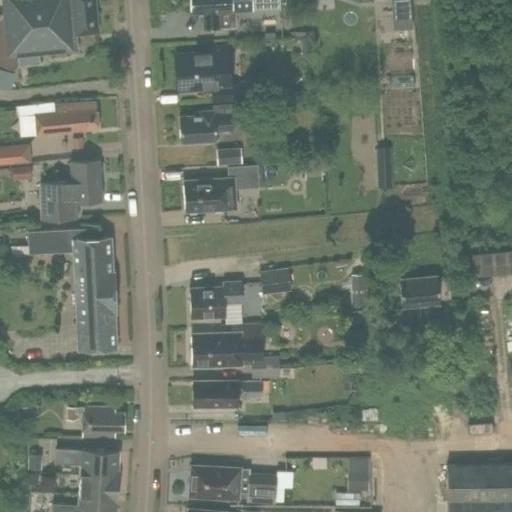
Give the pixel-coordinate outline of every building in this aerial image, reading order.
[(78,50),(78,49),(76,34),(98,32),(94,0),(2,0),(8,56),(16,56),(17,65),(40,63),(39,54),(78,50)] [(281,8),(280,0),(189,0),(190,12),(202,12),(203,29),(219,28),(218,12),(281,8)] [(417,13),(378,15),(379,29),(418,27),(417,13)] [(229,86),(226,45),(208,47),(208,51),(174,53),(176,89),(211,87),(212,99),(244,97),(243,85),(229,86)] [(97,128),(95,101),(54,105),(55,111),(34,113),(35,133),(97,128)] [(212,106),(212,110),(198,110),(198,114),(178,115),(179,142),(216,140),(215,130),(232,129),(230,105),(212,106)] [(82,138),(72,138),(73,149),(83,148),(82,138)] [(0,163),(30,160),(28,142),(0,145),(0,163)] [(216,148),(217,164),(242,162),(241,146),(216,148)] [(101,201),(98,158),(70,160),(71,180),(52,181),(40,182),(43,219),(78,216),(77,202),(101,201)] [(392,186),(391,161),(377,161),(378,187),(392,186)] [(304,163),(304,176),(322,175),(321,162),(304,163)] [(258,186),(257,164),(226,165),(227,177),(182,180),(184,210),(237,207),(236,188),(258,186)] [(31,177),(30,165),(11,166),(12,178),(31,177)] [(110,236),(102,237),(101,226),(27,230),(28,253),(72,250),(77,348),(116,346),(110,236)] [(474,275),(511,271),(511,249),(471,253),(474,275)] [(444,255),(447,273),(459,271),(456,253),(444,255)] [(259,270),(262,293),(291,289),(288,266),(259,270)] [(448,277),(437,278),(437,274),(398,278),(401,306),(440,302),(440,298),(450,297),(448,277)] [(241,301),(240,280),(222,281),(223,285),(188,287),(190,317),(225,315),(224,302),(241,301)] [(190,333),(191,365),(242,363),(242,355),(261,355),(261,339),(242,339),(242,331),(231,331),(219,332),(190,333)] [(279,377),(279,355),(263,355),(261,355),(261,360),(251,360),(251,363),(251,377),(279,377)] [(344,362),(343,379),(354,379),(354,363),(344,362)] [(260,394),(260,393),(260,380),(237,380),(237,379),(192,379),(192,406),(237,405),(237,394),(260,394)] [(114,430),(123,430),(123,412),(114,412),(114,405),(67,404),(67,418),(83,418),(82,437),(114,437),(114,430)] [(36,406),(21,409),(23,419),(39,415),(36,406)] [(79,471),(117,474),(118,450),(54,446),(54,461),(80,463),(79,471)] [(41,470),(42,453),(28,453),(27,470),(41,470)] [(511,511),(511,462),(446,464),(446,511),(511,511)] [(250,468),(190,464),(188,495),(238,498),(239,491),(246,492),(246,500),(274,502),(276,473),(250,471),(250,468)] [(347,489),(368,489),(369,469),(347,469),(347,489)] [(38,482),(38,471),(27,471),(26,482),(38,482)] [(116,495),(117,474),(79,471),(78,493),(116,495)] [(114,511),(116,495),(78,493),(77,503),(51,502),(50,511),(114,511)]
